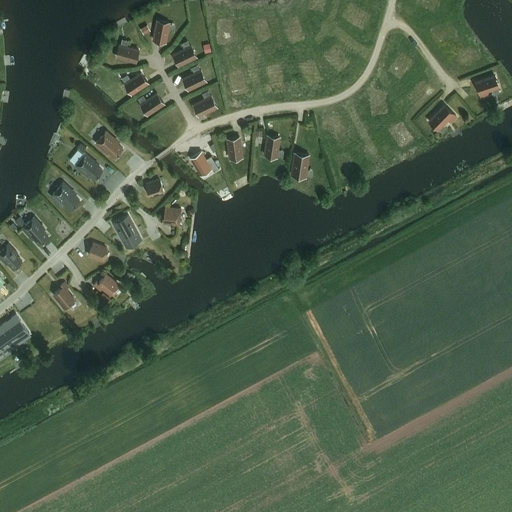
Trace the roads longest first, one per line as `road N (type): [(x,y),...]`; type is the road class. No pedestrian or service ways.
road 1 (residential): [(0,310),(149,162),(194,131)]
road 2 (residential): [(194,131),(350,91),(388,20)]
